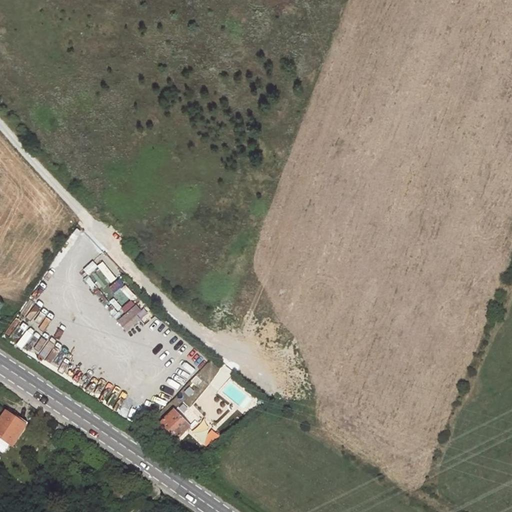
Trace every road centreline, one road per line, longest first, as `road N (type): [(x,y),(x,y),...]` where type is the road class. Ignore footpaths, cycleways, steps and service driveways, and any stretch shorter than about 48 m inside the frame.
road 1 (primary): [(0,364),(218,511)]
road 2 (track): [(84,279),(93,226),(0,118)]
